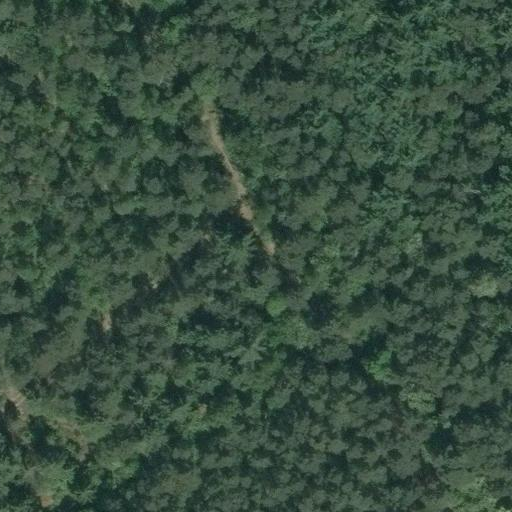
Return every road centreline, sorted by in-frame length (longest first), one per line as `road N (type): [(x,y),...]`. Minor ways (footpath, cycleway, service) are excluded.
road 1 (track): [(136,0),(235,174),(460,511)]
road 2 (track): [(0,409),(235,174)]
